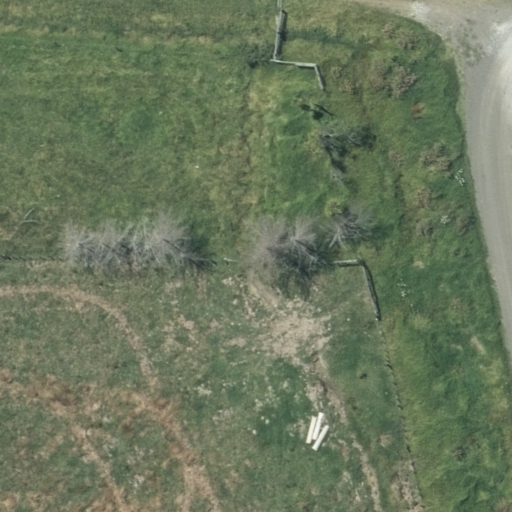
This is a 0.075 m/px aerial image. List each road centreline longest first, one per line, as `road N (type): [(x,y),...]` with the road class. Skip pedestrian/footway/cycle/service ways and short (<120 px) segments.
road 1 (residential): [(480,16),(511,281)]
road 2 (residential): [(480,16),(245,0)]
